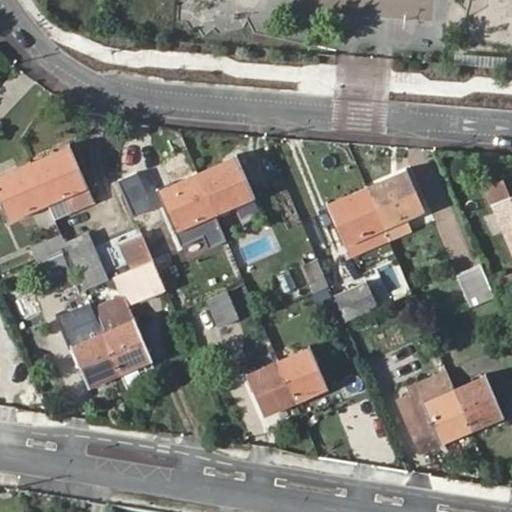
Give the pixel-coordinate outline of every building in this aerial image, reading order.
[(72,146),(30,163),(46,202),(53,216),(94,198),(72,146)] [(236,157),(196,174),(212,211),(252,194),(236,157)] [(46,202),(30,163),(0,176),(0,201),(7,218),(46,202)] [(407,172),(367,188),(382,225),(389,241),(410,232),(404,216),(422,209),(407,172)] [(212,211),(196,174),(157,190),(172,228),(212,211)] [(492,204),(511,250),(511,195),(510,196),(504,181),(486,188),(492,204)] [(382,225),(367,188),(327,205),(342,242),(343,242),(382,225)] [(389,241),(382,225),(343,242),(350,256),(389,241)] [(154,226),(140,232),(152,259),(158,273),(172,267),(154,226)] [(152,259),(140,232),(121,240),(133,267),(149,260),(152,259)] [(87,233),(63,242),(65,245),(73,264),(84,289),(107,279),(87,233)] [(63,242),(60,235),(30,248),(34,258),(65,245),(63,242)] [(33,267),(43,289),(72,277),(61,254),(33,267)] [(301,265),(312,292),(327,285),(316,259),(301,265)] [(162,288),(149,260),(133,267),(124,271),(116,275),(125,295),(92,309),(96,317),(103,333),(119,371),(126,387),(156,374),(151,357),(135,320),(127,303),(162,288)] [(494,295),(480,264),(454,275),(467,306),(494,295)] [(380,286),(387,305),(412,294),(404,276),(380,286)] [(335,295),(345,320),(376,307),(365,282),(335,295)] [(225,286),(205,295),(217,322),(237,314),(225,286)] [(88,384),(119,371),(103,333),(96,317),(65,330),(72,346),(88,384)] [(277,362),(293,400),(325,386),(309,349),(277,362)] [(262,413),(293,400),(277,362),(246,375),(262,413)] [(454,391),(446,373),(417,385),(387,398),(396,418),(400,417),(415,452),(470,428),(454,391)] [(485,377),(454,391),(470,428),(501,415),(485,377)] [(400,417),(396,418),(411,453),(415,452),(400,417)]
